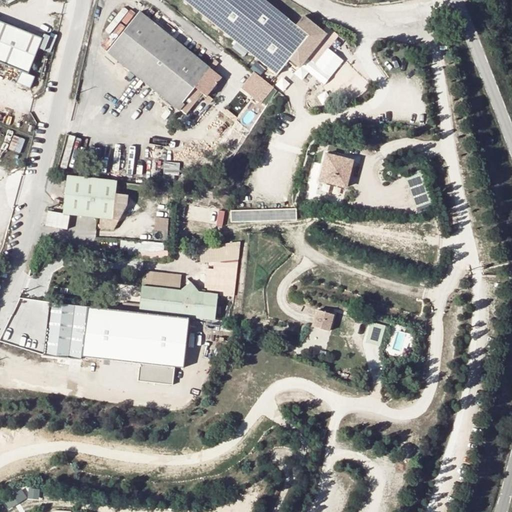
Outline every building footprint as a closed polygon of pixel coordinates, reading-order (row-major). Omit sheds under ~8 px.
[(296,26),(263,0),(184,0),(278,76),(290,60),(300,68),(326,35),(304,17),(296,26)] [(195,102),(202,94),(205,97),(220,78),(138,10),(105,50),(184,115),(195,102)] [(43,39),(0,23),(0,64),(21,73),(17,84),(31,90),(35,78),(29,76),(43,39)] [(272,89),(252,73),(240,89),(259,104),(272,89)] [(210,101),(205,97),(202,94),(195,102),(197,103),(201,99),(208,104),(210,101)] [(66,168),(77,169),(81,136),(71,134),(66,168)] [(352,161),(326,154),(319,181),(329,183),(338,185),(346,187),(352,161)] [(180,180),(180,162),(165,162),(165,180),(180,180)] [(417,208),(434,203),(426,170),(408,174),(417,208)] [(96,180),(66,176),(62,214),(69,214),(99,218),(98,228),(108,229),(125,201),(126,192),(115,191),(116,182),(110,181),(96,180)] [(297,221),(296,207),(230,210),(230,223),(297,221)] [(205,224),(226,222),(225,208),(204,210),(205,224)] [(67,229),(69,214),(62,214),(48,212),(46,227),(67,229)] [(169,231),(170,218),(157,217),(156,230),(169,231)] [(239,241),(199,246),(201,262),(239,260),(239,241)] [(145,286),(183,286),(183,272),(145,272),(145,286)] [(192,282),(181,290),(186,296),(196,288),(192,282)] [(142,286),(139,311),(187,317),(216,320),(218,294),(199,292),(196,288),(186,296),(181,290),(142,286)] [(50,300),(44,352),(80,356),(86,305),(50,300)] [(139,311),(86,305),(80,356),(138,363),(174,367),(183,367),(187,317),(139,311)] [(333,311),(317,307),(313,322),(329,327),(333,311)] [(329,327),(313,322),(311,328),(327,333),(329,327)] [(369,343),(385,345),(388,324),(373,322),(369,343)] [(174,367),(138,363),(137,380),(173,384),(174,367)] [(12,508),(31,498),(27,489),(7,499),(12,508)] [(31,489),(31,497),(42,497),(42,489),(31,489)]
